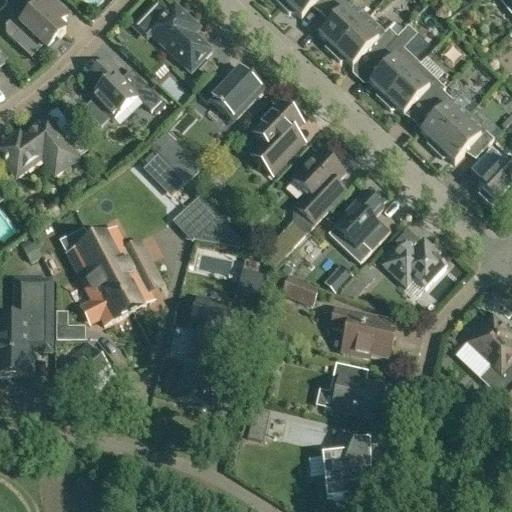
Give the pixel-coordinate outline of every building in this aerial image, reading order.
[(12,20),(20,27),(47,53),(66,33),(59,28),(69,17),(54,3),(50,0),(23,0),(19,5),(12,12),(12,20)] [(273,0),(273,1),(281,9),(289,0),(273,0)] [(289,0),(281,9),(288,16),(295,16),(301,21),(314,7),(323,15),(337,0),(289,0)] [(354,0),(337,0),(323,15),(332,24),(318,38),(324,43),(324,50),(332,57),(368,19),(351,3),(354,0)] [(148,35),(191,75),(211,53),(185,28),(187,26),(187,25),(188,24),(188,22),(188,21),(187,20),(187,19),(174,7),(168,14),(158,4),(144,18),(155,28),(148,35)] [(374,64),(394,42),(397,39),(388,31),(385,35),(368,19),(332,57),(340,64),(346,64),(352,70),(365,56),(374,64)] [(408,28),(397,39),(394,42),(374,64),(383,72),(369,86),(375,92),(375,98),(383,106),(419,67),(404,51),(417,37),(408,28)] [(105,63),(89,79),(100,91),(91,100),(113,123),(137,100),(151,114),(162,104),(143,85),(133,95),(116,77),(118,76),(105,63)] [(417,104),(425,112),(443,94),(445,91),(430,76),(419,67),(383,106),(391,113),(397,113),(403,118),(417,104)] [(224,84),(218,78),(215,75),(196,95),(207,106),(210,103),(232,124),(263,92),(240,69),(227,83),(224,84)] [(468,118),(443,94),(425,112),(434,120),(420,134),(426,140),(426,147),(434,154),(468,118)] [(273,178),(291,158),(303,146),(293,136),(301,127),(281,108),(254,136),(264,146),(252,158),(273,178)] [(468,153),(476,161),(494,142),(468,118),(434,154),(442,161),(449,161),(454,167),(468,153)] [(10,143),(9,144),(0,149),(0,159),(9,171),(11,170),(12,170),(14,169),(15,169),(17,169),(19,169),(20,170),(22,171),(23,172),(24,173),(25,174),(42,161),(55,178),(78,161),(77,160),(87,153),(67,126),(57,133),(48,120),(15,144),(14,144),(13,143),(12,143),(11,143),(10,143)] [(491,151),(474,169),(486,180),(478,190),(495,206),(511,188),(511,160),(509,157),(504,163),(491,151)] [(159,189),(174,175),(157,158),(156,160),(152,156),(145,164),(148,167),(143,173),(159,189)] [(313,228),(331,210),(346,194),(335,184),(344,176),(326,159),(321,159),(318,156),(293,182),(305,194),(305,200),(295,211),(301,217),(292,226),(259,261),(271,273),(313,228)] [(201,200),(220,181),(207,169),(189,188),(201,200)] [(371,223),(383,210),(366,195),(354,208),(355,209),(328,238),(359,267),(390,235),(380,225),(378,228),(371,223)] [(59,212),(56,207),(51,206),(46,210),(45,215),(48,219),(54,220),(58,217),(59,212)] [(201,217),(211,227),(218,221),(208,210),(201,217)] [(138,246),(127,252),(116,232),(92,245),(111,282),(115,279),(133,314),(153,303),(150,296),(161,290),(157,282),(143,253),(138,246)] [(34,245),(31,247),(22,251),(30,266),(42,260),(34,245)] [(67,258),(92,305),(93,307),(88,310),(93,318),(99,320),(100,322),(104,329),(133,314),(115,279),(111,282),(92,245),(67,258)] [(425,292),(446,271),(435,261),(438,257),(427,246),(414,260),(402,248),(383,268),(407,291),(414,282),(425,292)] [(245,263),(243,273),(258,276),(260,266),(245,263)] [(357,279),(363,284),(374,273),(368,267),(357,279)] [(324,286),(335,297),(352,279),(341,269),(324,286)] [(312,309),(318,294),(288,282),(282,297),(312,309)] [(0,380),(7,380),(9,378),(32,378),(32,355),(32,345),(51,346),(51,284),(15,284),(15,321),(0,321),(0,380)] [(212,411),(217,390),(220,376),(226,355),(212,352),(216,336),(220,337),(227,310),(198,302),(191,330),(195,331),(194,335),(175,330),(167,361),(186,366),(177,402),(188,405),(187,408),(200,411),(200,408),(212,411)] [(388,363),(394,337),(370,332),(372,320),(335,312),(331,331),(346,335),(342,355),(369,362),(370,358),(388,363)] [(56,315),(56,330),(65,330),(65,315),(56,315)] [(508,333),(493,319),(467,346),(490,368),(478,381),(499,400),(501,398),(511,386),(511,376),(507,371),(511,365),(511,347),(503,339),(508,333)] [(57,373),(82,405),(114,379),(89,348),(57,373)] [(360,382),(362,372),(336,366),(329,395),(332,398),(335,399),(332,411),(372,420),(378,390),(362,386),(360,382)] [(511,403),(511,386),(501,398),(509,407),(511,403)] [(253,415),(250,430),(264,433),(268,418),(253,415)] [(386,454),(386,435),(370,431),(369,435),(382,454),(386,454)] [(348,456),(322,458),(322,460),(307,461),(310,481),(324,480),(327,503),(349,500),(349,496),(348,492),(354,491),(354,494),(371,493),(370,483),(370,453),(369,443),(355,444),(358,439),(357,439),(352,447),(348,456)]
